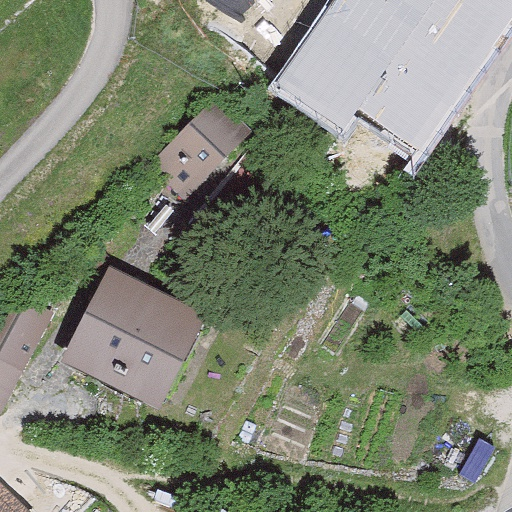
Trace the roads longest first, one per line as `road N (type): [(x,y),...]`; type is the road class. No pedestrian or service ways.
road 1 (residential): [(113,0),(94,75),(0,184)]
road 2 (residential): [(511,67),(486,131),(485,159),(511,273)]
